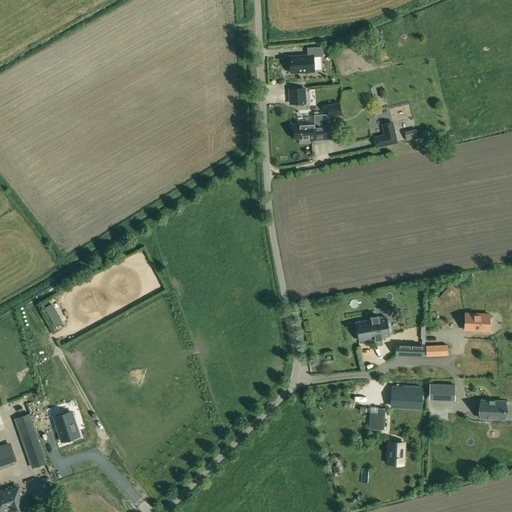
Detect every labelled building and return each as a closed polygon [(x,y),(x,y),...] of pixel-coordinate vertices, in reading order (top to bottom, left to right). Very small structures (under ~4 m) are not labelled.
[(352,43),(352,51),(360,50),(360,42),(352,43)] [(289,66),(289,70),(290,71),(290,73),(314,72),(313,57),(323,56),(322,47),(308,48),(308,55),(289,56),(290,65),(289,66)] [(292,104),(304,103),(303,88),(291,88),(292,104)] [(314,115),(314,124),(293,125),(294,139),(311,138),(311,140),(324,139),(331,139),(330,125),(322,125),(322,119),(329,118),(329,117),(342,114),(340,103),(326,105),(328,114),(314,115)] [(375,137),(377,147),(398,143),(394,122),(383,124),(385,134),(375,137)] [(51,304),(45,308),(55,326),(61,323),(51,304)] [(466,313),(465,313),(465,330),(488,331),(489,314),(466,313)] [(389,321),(387,322),(387,320),(386,317),(379,319),(378,316),(371,317),(371,320),(362,322),(364,332),(367,332),(368,339),(374,338),(375,341),(383,340),(382,337),(389,336),(389,331),(391,330),(390,327),(388,328),(388,325),(390,325),(389,321)] [(409,345),(409,356),(423,356),(424,346),(409,345)] [(441,355),(440,345),(426,346),(426,356),(441,355)] [(430,396),(442,397),(442,385),(430,384),(429,396),(430,396)] [(392,388),(391,405),(422,407),(423,389),(392,388)] [(481,417),(481,418),(504,419),(504,418),(504,411),(505,411),(505,409),(504,409),(504,403),(505,402),(494,401),(494,400),(489,400),(489,401),(481,401),(481,407),(479,407),(478,417),(481,417)] [(71,411),(54,417),(62,442),(79,436),(71,411)] [(46,463),(29,414),(16,419),(33,468),(46,463)] [(389,442),(388,463),(403,464),(404,443),(389,442)] [(0,466),(16,461),(10,445),(0,448),(0,466)] [(0,511),(28,511),(25,499),(23,500),(19,488),(0,494),(0,511)]
